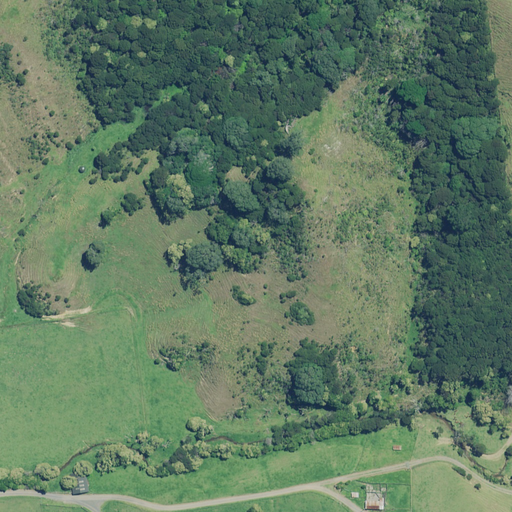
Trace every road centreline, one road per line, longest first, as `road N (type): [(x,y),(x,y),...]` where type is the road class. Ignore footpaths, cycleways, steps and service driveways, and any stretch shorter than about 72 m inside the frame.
road 1 (track): [(0,492),(123,495),(164,507),(312,485)]
road 2 (track): [(511,492),(454,458),(436,457),(312,485)]
